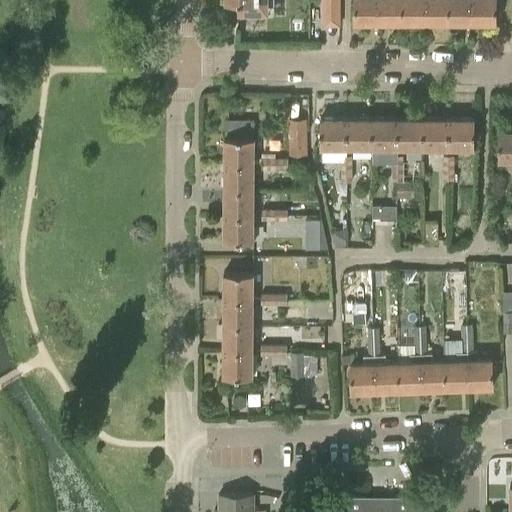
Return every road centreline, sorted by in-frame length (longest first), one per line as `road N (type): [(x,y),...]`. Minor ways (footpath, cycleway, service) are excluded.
road 1 (residential): [(179,438),(183,60)]
road 2 (residential): [(183,60),(511,63)]
road 3 (residential): [(179,438),(469,432)]
